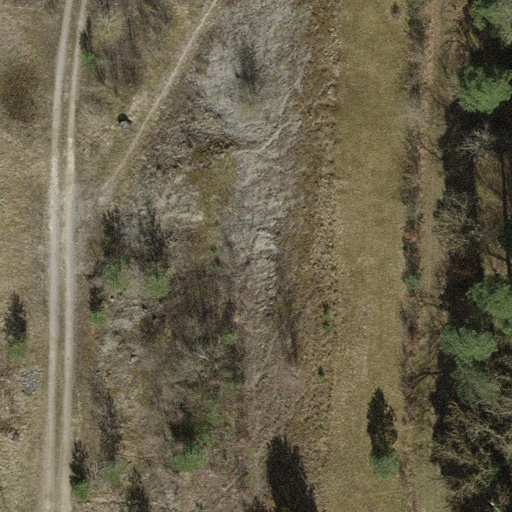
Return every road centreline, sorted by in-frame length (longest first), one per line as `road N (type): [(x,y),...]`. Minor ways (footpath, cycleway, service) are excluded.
road 1 (track): [(93,0),(77,242),(223,0)]
road 2 (track): [(77,242),(79,511)]
